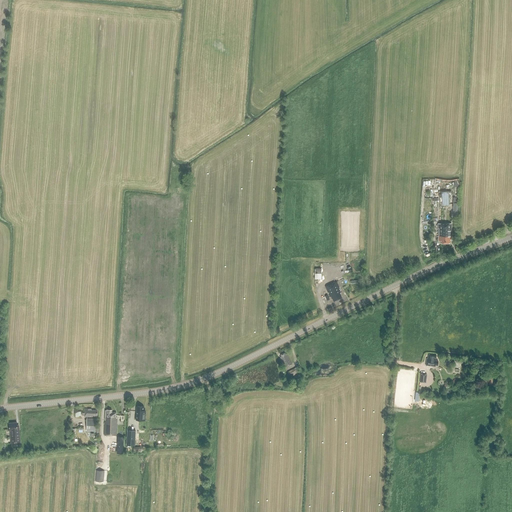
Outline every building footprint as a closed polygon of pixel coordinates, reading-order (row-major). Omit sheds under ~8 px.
[(438,224),(438,228),(439,228),(439,236),(438,236),(438,241),(440,241),(440,243),(450,243),(450,239),(451,239),(451,240),(452,240),(452,224),(438,224)] [(334,301),(342,298),(340,292),(341,292),(336,282),(325,287),(330,297),(331,296),(332,298),(334,301)] [(285,368),(292,364),(287,354),(286,354),(285,353),(280,355),(281,356),(280,357),(285,368)] [(438,361),(436,361),(436,359),(436,355),(428,354),(428,358),(427,358),(426,365),(435,367),(436,365),(438,365),(438,361)] [(297,374),(294,369),(288,372),(290,377),(297,374)] [(137,406),(136,420),(145,421),(146,411),(144,411),(144,407),(137,406)] [(116,435),(117,418),(116,418),(116,413),(112,412),(112,410),(107,410),(106,410),(104,435),(116,435)] [(87,419),(86,431),(98,432),(99,429),(96,429),(96,419),(87,419)] [(10,430),(11,444),(14,444),(14,446),(20,445),(20,443),(19,427),(17,427),(17,422),(9,423),(10,430)] [(126,445),(135,446),(136,431),(127,430),(126,445)] [(95,481),(103,482),(104,471),(96,470),(95,481)]
